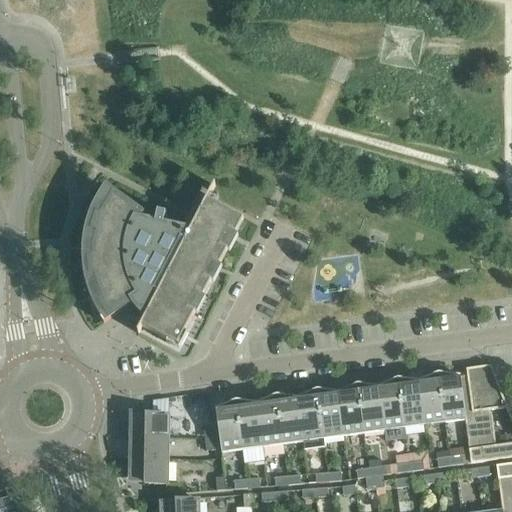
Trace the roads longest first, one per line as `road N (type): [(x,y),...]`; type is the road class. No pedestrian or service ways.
road 1 (residential): [(511,337),(210,373)]
road 2 (residential): [(12,219),(23,185),(9,56),(0,44)]
road 3 (residential): [(210,373),(282,237)]
